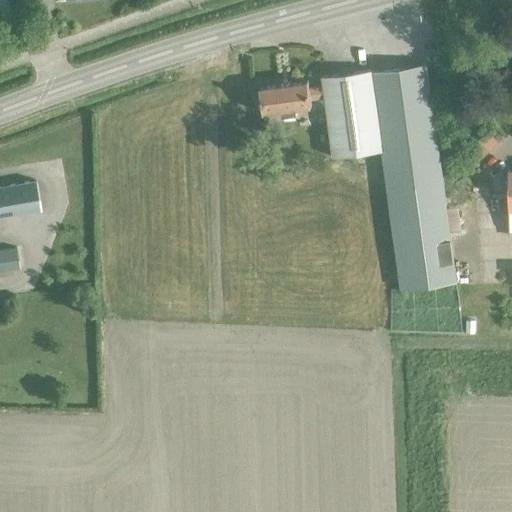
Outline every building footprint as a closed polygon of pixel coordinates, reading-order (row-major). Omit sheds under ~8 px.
[(371,71),(382,150),(401,289),(456,282),(437,143),(426,63),(371,71)] [(382,150),(371,71),(371,70),(323,76),(324,86),(309,88),(308,81),(259,87),(262,113),(281,110),(282,116),(297,114),(296,108),(312,106),(311,99),(325,97),(333,157),(382,150)] [(486,131),(470,147),(481,159),(497,141),(486,131)] [(35,181),(0,187),(0,216),(39,210),(35,181)] [(0,270),(18,268),(15,248),(0,250),(0,270)]
